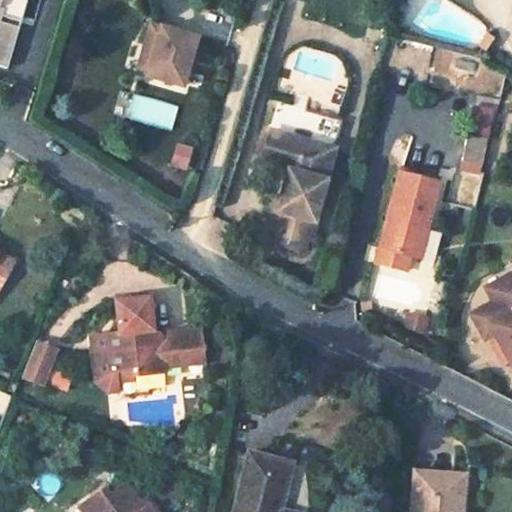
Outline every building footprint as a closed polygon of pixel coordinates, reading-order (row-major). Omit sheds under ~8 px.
[(0,0),(0,11),(18,17),(23,0),(0,0)] [(18,17),(0,11),(0,17),(17,23),(18,17)] [(17,23),(0,17),(0,62),(5,64),(17,23)] [(144,71),(180,82),(185,64),(189,50),(194,33),(149,19),(143,40),(153,43),(144,71)] [(153,43),(143,40),(134,68),(144,71),(153,43)] [(194,51),(189,50),(185,64),(190,65),(194,51)] [(169,127),(174,107),(135,96),(129,116),(169,127)] [(287,128),(266,122),(258,155),(278,160),(287,128)] [(488,131),(469,127),(464,152),(483,156),(488,131)] [(287,163),(265,234),(297,246),(301,233),(307,235),(334,143),(287,128),(278,160),(287,163)] [(483,156),(464,152),(462,161),(482,164),(483,156)] [(377,254),(408,262),(412,248),(421,214),(430,216),(442,173),(401,163),(381,239),(377,254)] [(412,248),(421,250),(430,216),(421,214),(412,248)] [(0,280),(12,258),(0,251),(0,280)] [(511,265),(488,279),(495,293),(473,305),(487,331),(496,325),(511,355),(511,265)] [(150,294),(118,297),(121,327),(92,330),(96,376),(109,392),(120,391),(119,376),(118,366),(133,364),(134,371),(166,367),(165,362),(190,360),(189,351),(204,350),(202,328),(160,331),(152,323),(150,294)] [(39,339),(25,374),(45,382),(58,348),(39,339)] [(189,351),(190,360),(205,358),(204,350),(189,351)] [(135,375),(134,371),(133,364),(118,366),(119,376),(135,375)] [(244,449),(227,511),(275,511),(288,460),(244,449)] [(454,474),(415,469),(409,511),(461,511),(462,506),(450,505),(454,474)] [(104,486),(85,499),(94,511),(154,511),(150,505),(145,508),(127,482),(110,494),(104,486)] [(94,511),(85,499),(78,503),(84,511),(94,511)]
